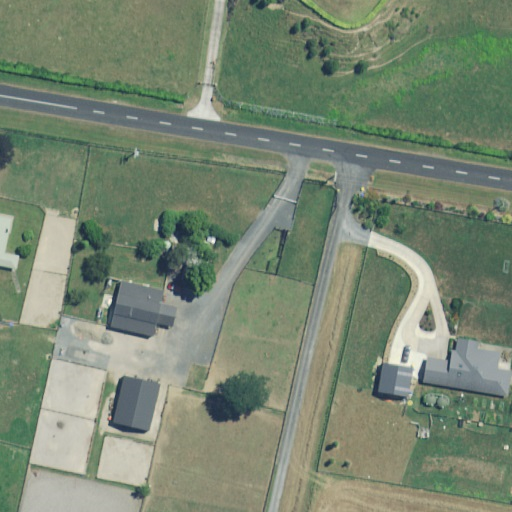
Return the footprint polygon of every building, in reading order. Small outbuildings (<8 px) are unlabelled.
[(13,220),(0,217),(0,266),(17,270),(20,257),(5,254),(13,220)] [(184,240),(179,231),(170,236),(175,245),(184,240)] [(123,283),(119,299),(106,297),(103,309),(116,312),(112,329),(155,339),(166,292),(123,283)] [(140,344),(115,338),(112,347),(137,353),(140,344)] [(480,342),(460,338),(458,353),(453,352),(451,363),(429,359),(425,383),(508,397),(511,375),(511,371),(498,369),(501,354),(478,350),(480,342)]
